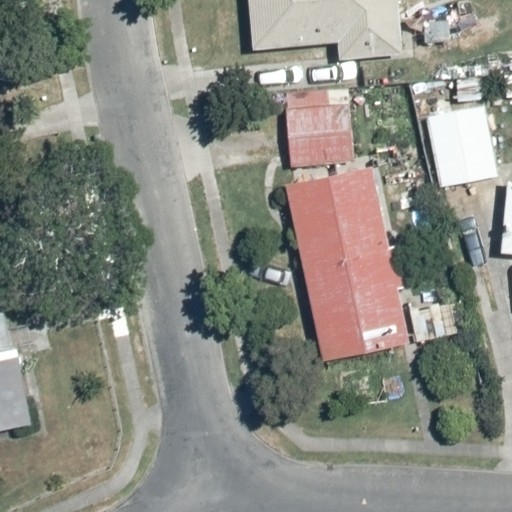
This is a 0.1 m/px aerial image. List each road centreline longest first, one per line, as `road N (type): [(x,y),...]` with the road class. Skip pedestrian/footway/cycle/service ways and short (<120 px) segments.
road 1 (residential): [(111,0),(203,487)]
road 2 (residential): [(203,487),(296,475),(511,487)]
